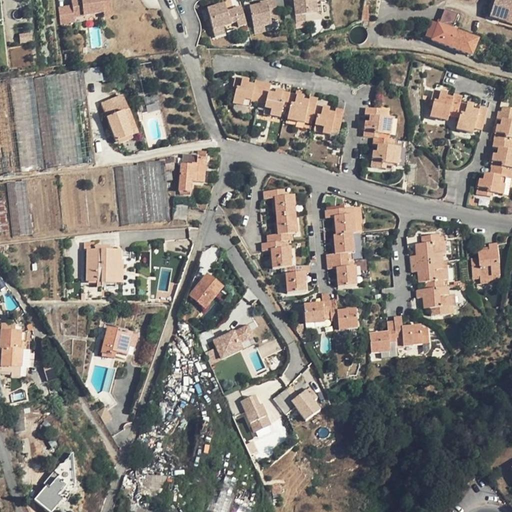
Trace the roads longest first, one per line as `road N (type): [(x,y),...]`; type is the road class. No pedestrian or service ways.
road 1 (residential): [(203,228),(108,511)]
road 2 (residential): [(347,183),(349,99),(236,61),(213,63)]
road 3 (unknown): [(123,464),(0,283)]
road 4 (residential): [(454,212),(458,182),(482,152),(495,93),(445,76)]
road 5 (residential): [(203,228),(222,239),(303,370)]
